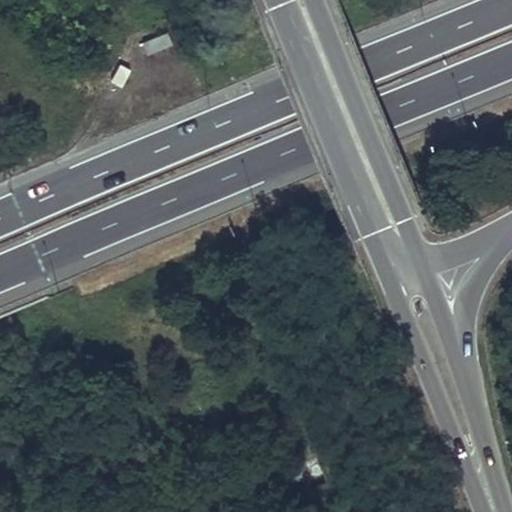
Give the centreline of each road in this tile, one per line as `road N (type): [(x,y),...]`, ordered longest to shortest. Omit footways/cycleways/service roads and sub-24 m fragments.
road 1 (motorway): [(0,263),(511,53)]
road 2 (motorway): [(511,0),(0,208)]
road 3 (primary): [(274,0),(380,262)]
road 4 (primary): [(419,261),(313,0)]
road 5 (primary): [(380,262),(445,420),(490,502)]
road 6 (motorway): [(458,368),(464,307),(506,227)]
road 7 (primary): [(490,502),(458,368)]
